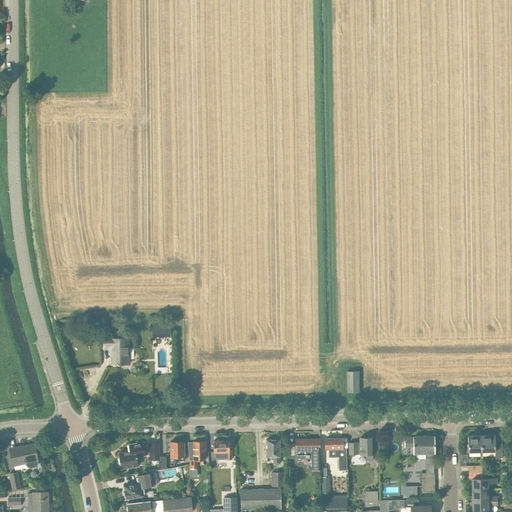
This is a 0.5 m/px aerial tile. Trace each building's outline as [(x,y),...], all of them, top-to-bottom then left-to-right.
[(170,325),(152,325),(152,337),(170,337),(170,325)] [(129,364),(128,338),(112,338),(112,335),(103,335),(104,348),(112,348),(112,364),(129,364)] [(358,371),(347,371),(347,392),(359,392),(358,371)] [(468,444),(463,444),(463,452),(468,452),(469,452),(481,452),(482,452),(481,435),(468,436),(468,444)] [(481,435),(482,452),(495,452),(495,451),(495,441),(495,435),(481,435)] [(405,447),(414,447),(414,454),(425,454),(425,458),(433,458),(433,454),(434,454),(433,436),(414,437),(414,438),(405,438),(405,447)] [(325,439),(325,450),(329,450),(329,454),(338,454),(338,457),(346,457),(346,449),(343,448),(342,438),(325,439)] [(348,443),(349,454),(359,455),(365,455),(365,460),(373,460),(373,438),(359,438),(360,443),(348,443)] [(265,439),(266,457),(273,457),(273,464),(279,464),(279,439),(265,439)] [(312,439),(295,440),(296,459),(304,458),(311,458),(311,470),(320,470),(320,439),(312,439)] [(171,442),(170,442),(171,458),(179,458),(179,461),(184,461),(184,458),(184,441),(177,442),(176,440),(172,440),(171,442)] [(214,441),(213,453),(214,453),(214,456),(215,458),(216,459),(218,460),(226,460),(232,460),(231,447),(229,447),(229,440),(214,441)] [(193,460),(189,460),(189,461),(190,465),(190,469),(190,477),(197,477),(197,469),(197,460),(205,460),(205,441),(193,441),(193,442),(193,451),(193,460)] [(138,465),(137,457),(146,456),(143,442),(128,445),(129,452),(118,454),(121,468),(138,465)] [(23,446),(9,449),(13,466),(26,463),(27,464),(27,467),(30,468),(36,467),(38,464),(37,461),(38,460),(39,458),(39,455),(37,454),(35,444),(23,446)] [(149,444),(150,456),(150,460),(159,460),(159,455),(159,444),(149,444)] [(346,457),(338,457),(339,470),(347,470),(346,457)] [(11,487),(12,488),(12,490),(21,488),(18,472),(9,473),(10,480),(11,487)] [(284,486),(284,472),(271,472),(271,487),(284,486)] [(138,481),(134,482),(134,483),(124,485),(125,492),(124,493),(125,497),(126,497),(126,499),(144,496),(143,488),(152,486),(153,487),(155,487),(157,485),(156,479),(155,479),(150,479),(154,478),(153,473),(138,476),(138,481)] [(435,473),(422,473),(422,484),(422,488),(422,493),(435,493),(435,473)] [(472,479),(472,491),(488,490),(488,483),(497,483),(497,479),(482,479),(482,473),(469,473),(469,479),(472,479)] [(10,480),(1,482),(2,489),(11,487),(10,480)] [(240,489),(241,509),(281,509),(280,488),(240,489)] [(472,491),(472,501),(497,501),(497,496),(488,497),(488,490),(472,491)] [(365,502),(375,501),(378,501),(377,491),(365,491),(365,502)] [(32,493),(28,493),(28,511),(48,511),(48,492),(32,493)] [(11,498),(8,498),(8,505),(21,505),(21,499),(21,497),(11,498)] [(150,501),(128,504),(128,511),(151,511),(151,509),(163,508),(163,511),(187,511),(193,511),(192,502),(191,497),(162,500),(150,501)] [(236,511),(236,498),(223,498),(223,511),(236,511)] [(347,498),(326,498),(326,509),(347,508),(347,498)] [(293,499),(289,504),(295,508),(299,502),(293,499)] [(385,500),(379,500),(379,511),(388,511),(388,510),(388,500),(385,500)] [(402,500),(388,500),(388,510),(404,507),(410,507),(410,511),(430,511),(431,506),(418,506),(418,500),(402,500)] [(472,501),(472,511),(482,511),(488,511),(488,506),(497,505),(497,501),(472,501)]
